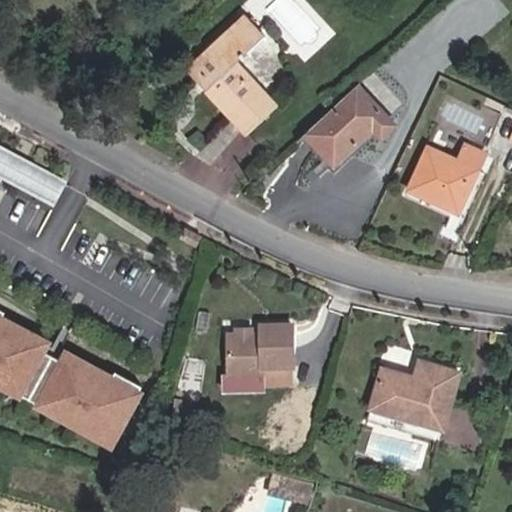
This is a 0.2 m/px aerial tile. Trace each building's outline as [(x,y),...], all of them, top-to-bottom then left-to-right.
[(264,35),(246,16),(194,64),(212,83),(206,88),(247,133),(276,106),(235,62),(264,35)] [(194,64),(188,69),(206,88),(212,83),(194,64)] [(394,124),(356,85),(306,133),(335,162),(372,127),(381,136),(394,124)] [(458,160),(428,147),(410,188),(459,211),(485,152),(466,143),(458,160)] [(0,148),(0,171),(4,174),(14,156),(0,148)] [(4,174),(16,181),(26,162),(14,156),(4,174)] [(54,201),(63,183),(26,162),(16,181),(54,201)] [(202,235),(185,227),(179,240),(197,248),(202,235)] [(110,383),(106,390),(0,332),(0,321),(3,316),(0,314),(0,382),(19,393),(16,397),(39,409),(42,405),(69,420),(67,424),(79,430),(83,422),(115,439),(141,390),(114,376),(110,383)] [(228,335),(229,377),(262,375),(262,368),(293,367),(292,323),(260,325),(260,334),(228,335)] [(0,332),(106,390),(110,383),(0,324),(0,332)] [(440,439),(460,372),(420,361),(415,378),(384,369),(373,408),(369,419),(440,439)] [(230,386),(262,385),(262,375),(229,377),(230,386)] [(79,430),(110,447),(115,439),(83,422),(79,430)] [(294,496),(298,484),(284,480),(280,491),(294,496)]
